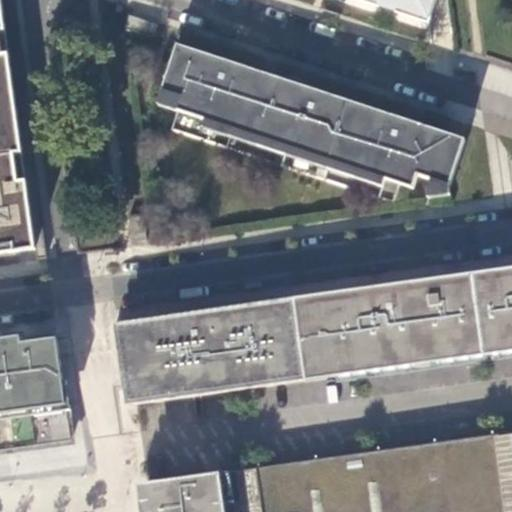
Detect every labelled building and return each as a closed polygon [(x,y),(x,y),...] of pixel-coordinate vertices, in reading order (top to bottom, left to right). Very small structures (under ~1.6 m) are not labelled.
[(0,0),(0,255),(36,250),(29,199),(38,198),(31,145),(21,147),(20,138),(0,0)] [(354,0),(427,24),(434,0),(354,0)] [(160,25),(131,15),(127,27),(156,37),(160,25)] [(451,187),(466,141),(455,138),(179,46),(165,89),(185,95),(180,111),(401,185),(415,190),(419,176),(451,187)] [(20,138),(21,147),(31,145),(29,136),(20,138)] [(38,198),(29,199),(36,250),(37,260),(47,258),(38,198)] [(131,213),(134,241),(149,239),(145,211),(131,213)] [(511,353),(511,269),(473,275),(279,302),(117,325),(123,364),(129,400),(130,406),(138,405),(166,401),(194,397),(202,396),(511,353)] [(57,444),(72,442),(58,346),(57,340),(22,345),(21,338),(0,340),(0,452),(14,450),(29,448),(57,444)] [(150,484),(147,485),(148,492),(149,498),(150,511),(507,511),(498,436),(242,472),(225,474),(211,476),(150,484)] [(150,511),(149,498),(148,492),(147,485),(137,486),(140,511),(150,511)]
